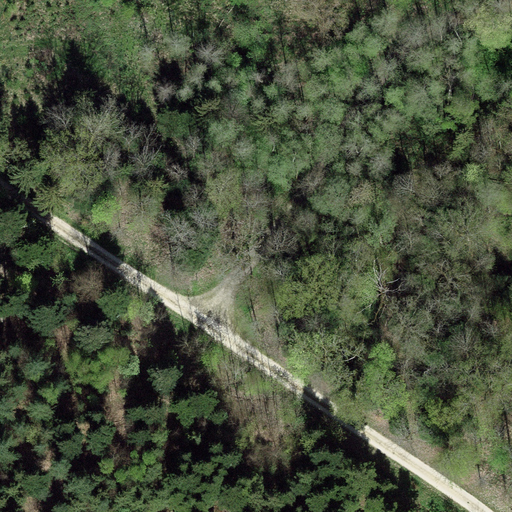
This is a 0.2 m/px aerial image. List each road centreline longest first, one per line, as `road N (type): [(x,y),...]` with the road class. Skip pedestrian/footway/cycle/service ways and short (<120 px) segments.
road 1 (track): [(481,511),(0,178)]
road 2 (track): [(511,4),(430,31),(396,60),(301,202),(207,317)]
